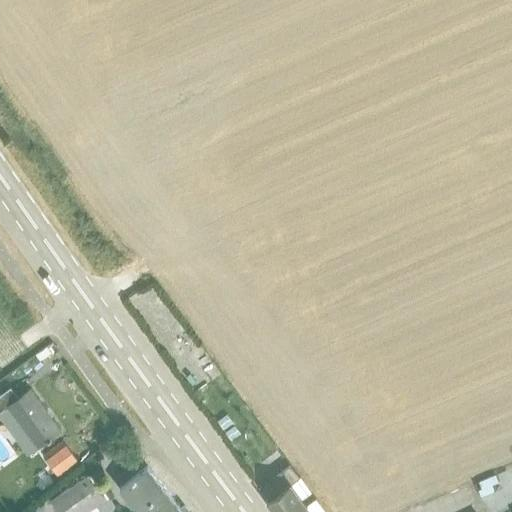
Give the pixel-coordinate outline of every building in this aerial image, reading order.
[(203,369),(213,361),(206,352),(196,360),(203,369)] [(38,448),(62,430),(31,389),(19,398),(10,387),(0,394),(0,411),(8,406),(38,448)] [(227,413),(217,420),(223,428),(233,421),(227,413)] [(234,424),(225,432),(231,440),(240,432),(234,424)] [(65,441),(44,456),(59,476),(80,461),(65,441)] [(190,511),(184,504),(180,507),(147,465),(119,487),(139,511),(190,511)] [(482,486),(478,488),(481,494),(494,489),(492,482),(498,479),(495,472),(479,479),(482,486)] [(87,474),(51,499),(59,511),(96,486),(87,474)] [(268,500),(276,511),(326,511),(316,497),(306,505),(301,499),(308,494),(297,479),(268,500)]
